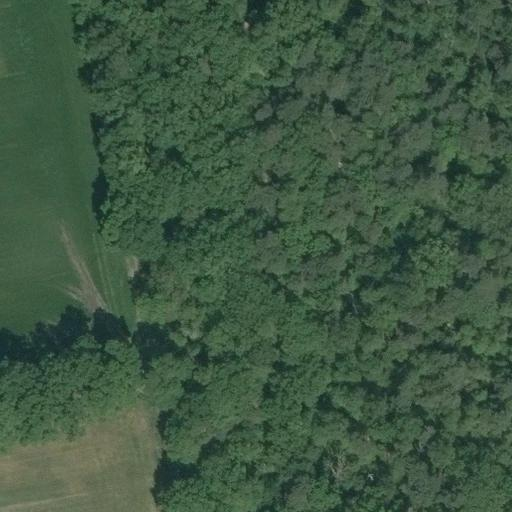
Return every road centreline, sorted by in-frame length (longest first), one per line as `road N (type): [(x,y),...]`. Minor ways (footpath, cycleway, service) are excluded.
road 1 (track): [(0,406),(160,376)]
road 2 (track): [(185,511),(160,376)]
